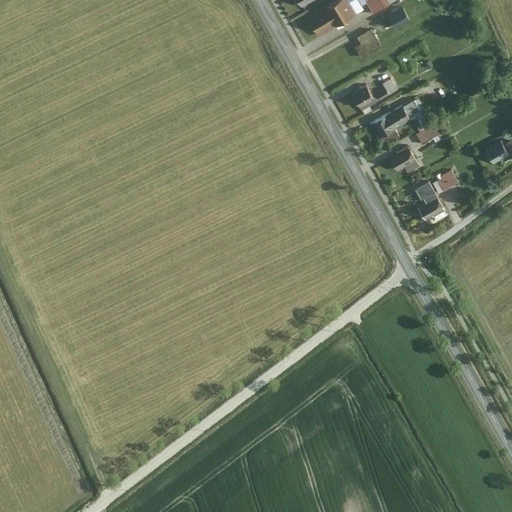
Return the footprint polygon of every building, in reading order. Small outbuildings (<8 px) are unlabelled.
[(395,0),(386,0),(383,2),(381,0),(337,0),(324,8),(324,7),(314,13),(315,15),(308,20),(318,37),(335,27),(335,26),(363,9),(361,5),(366,2),(373,14),(384,7),(385,8),(389,6),(388,4),(395,0)] [(389,15),(395,26),(407,19),(401,9),(389,15)] [(339,73),(352,66),(353,69),(364,63),(361,58),(381,46),(372,31),(371,29),(356,37),(357,39),(352,42),(352,43),(342,49),(344,52),(331,59),(339,73)] [(351,94),(361,111),(362,110),(364,115),(371,111),(368,106),(375,102),(380,100),(397,90),(390,78),(381,83),(384,88),(376,93),(376,94),(372,96),(365,85),(358,88),(359,90),(351,94)] [(424,123),(421,118),(428,114),(426,111),(424,108),(417,97),(402,106),(401,105),(369,124),(374,133),(377,132),(380,137),(384,145),(399,136),(394,129),(410,120),(411,120),(412,119),(414,122),(419,131),(432,123),(430,119),(424,123)] [(419,131),(415,133),(421,145),(432,138),(435,143),(440,140),(439,137),(443,134),(439,127),(435,129),(432,123),(419,131)] [(500,141),(484,149),(492,164),(508,155),(500,141)] [(404,168),(407,173),(419,166),(407,146),(396,152),(397,153),(388,158),(397,172),(404,168)] [(432,183),(438,194),(458,183),(450,170),(440,175),(439,174),(435,176),(437,180),(432,183)] [(418,186),(421,192),(427,189),(423,183),(418,186)] [(432,217),(437,215),(444,211),(435,195),(428,199),(428,200),(424,202),(425,203),(417,207),(425,221),(432,217)]
